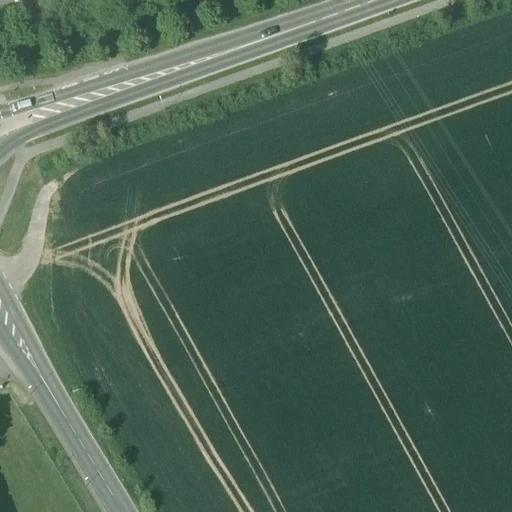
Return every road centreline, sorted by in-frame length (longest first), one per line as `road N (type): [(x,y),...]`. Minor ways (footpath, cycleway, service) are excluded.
road 1 (secondary): [(380,0),(0,131)]
road 2 (unclassified): [(0,308),(121,511)]
